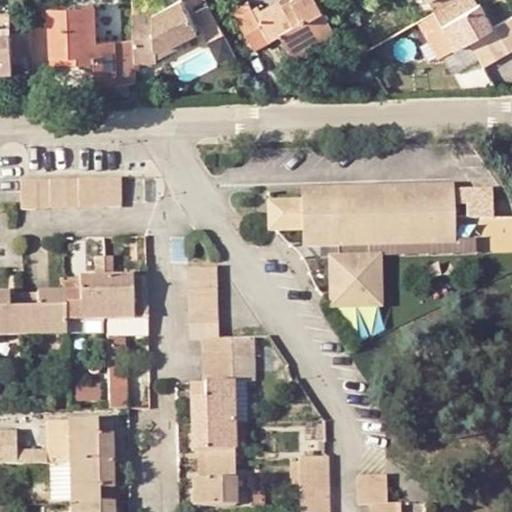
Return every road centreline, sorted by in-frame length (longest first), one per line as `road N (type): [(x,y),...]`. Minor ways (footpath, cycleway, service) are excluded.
road 1 (residential): [(202,195),(349,439),(347,511)]
road 2 (unclassified): [(158,122),(511,111)]
road 3 (unclassified): [(0,126),(158,122)]
road 4 (residential): [(161,222),(164,363)]
road 5 (residential): [(161,222),(40,224)]
